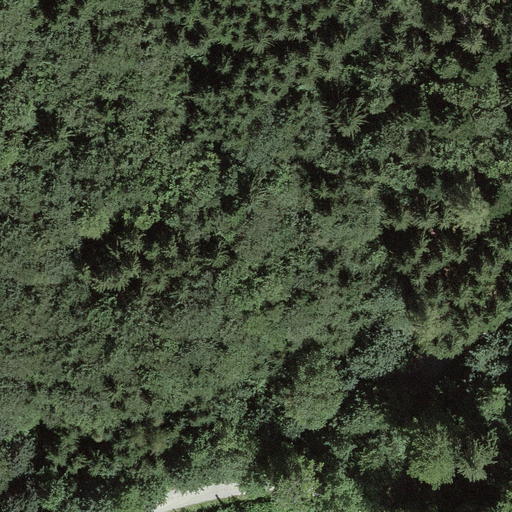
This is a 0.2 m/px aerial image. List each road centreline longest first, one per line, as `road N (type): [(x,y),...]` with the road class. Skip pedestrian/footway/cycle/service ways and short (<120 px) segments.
road 1 (track): [(143,511),(406,369)]
road 2 (track): [(511,313),(406,369),(397,511)]
road 3 (track): [(205,483),(316,488),(359,511)]
